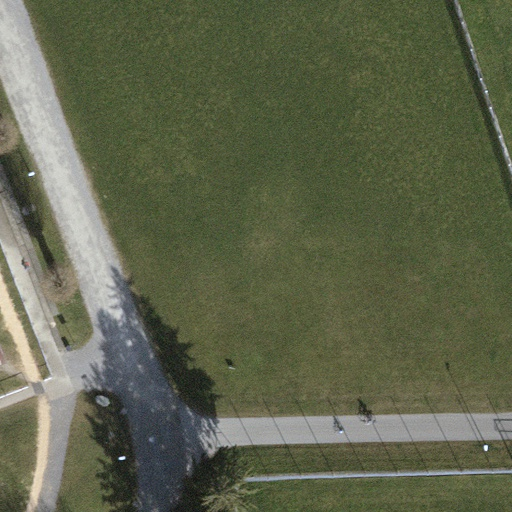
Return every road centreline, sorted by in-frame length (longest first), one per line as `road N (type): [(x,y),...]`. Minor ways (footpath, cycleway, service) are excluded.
road 1 (track): [(162,436),(0,5)]
road 2 (track): [(162,436),(511,430)]
